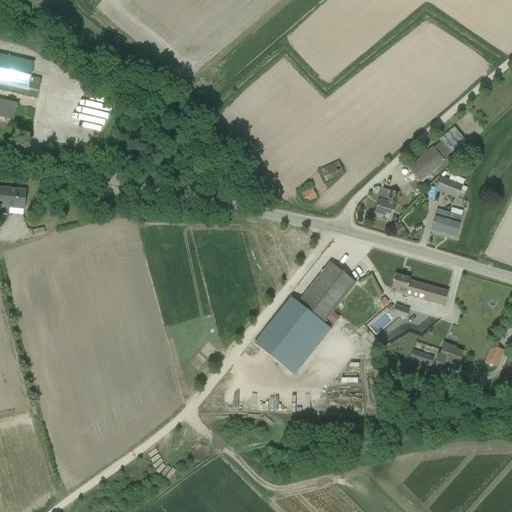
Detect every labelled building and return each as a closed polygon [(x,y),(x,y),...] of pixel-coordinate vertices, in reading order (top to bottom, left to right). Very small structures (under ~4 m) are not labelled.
[(0,91),(36,100),(41,80),(31,78),(34,63),(0,55),(0,91)] [(18,104),(0,100),(0,118),(14,121),(18,104)] [(105,125),(105,119),(77,116),(77,121),(105,125)] [(420,183),(445,163),(433,148),(408,168),(420,183)] [(339,165),(321,173),(325,182),(343,174),(339,165)] [(462,186),(460,185),(462,180),(451,175),(449,181),(441,177),(435,190),(457,199),(462,186)] [(0,207),(24,210),(26,191),(0,187),(0,207)] [(317,199),(312,190),(302,195),(306,204),(317,199)] [(375,215),(391,219),(396,205),(395,204),(398,194),(390,192),(383,190),(375,215)] [(431,231),(456,238),(462,217),(437,210),(431,231)] [(398,237),(406,232),(401,225),(393,230),(398,237)] [(324,324),(356,284),(330,263),(298,303),(324,324)] [(410,279),(396,275),(392,289),(398,290),(397,293),(444,307),(448,292),(409,281),(410,279)] [(286,370),(323,323),(298,303),(291,298),(254,345),(286,370)] [(403,308),(399,318),(406,321),(410,310),(403,308)] [(457,367),(462,353),(455,350),(456,348),(444,344),(440,356),(438,355),(433,369),(441,372),(445,363),(457,367)] [(503,352),(491,347),(485,363),(497,368),(503,352)] [(420,363),(422,355),(413,352),(410,359),(420,363)]
